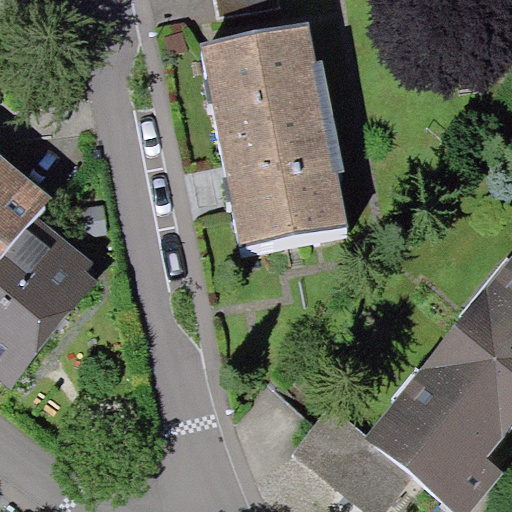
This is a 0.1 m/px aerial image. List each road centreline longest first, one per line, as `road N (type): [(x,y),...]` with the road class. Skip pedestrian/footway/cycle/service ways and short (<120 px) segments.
road 1 (residential): [(233,511),(160,327),(94,0)]
road 2 (residential): [(104,511),(0,439)]
